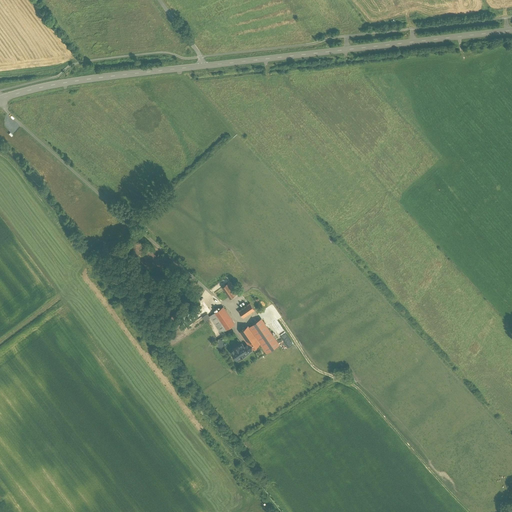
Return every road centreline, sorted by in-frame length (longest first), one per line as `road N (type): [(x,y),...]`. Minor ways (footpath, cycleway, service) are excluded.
road 1 (track): [(470,511),(362,392),(311,365),(263,299),(237,299)]
road 2 (tertiary): [(206,65),(511,29)]
road 3 (tertiary): [(0,98),(206,65)]
